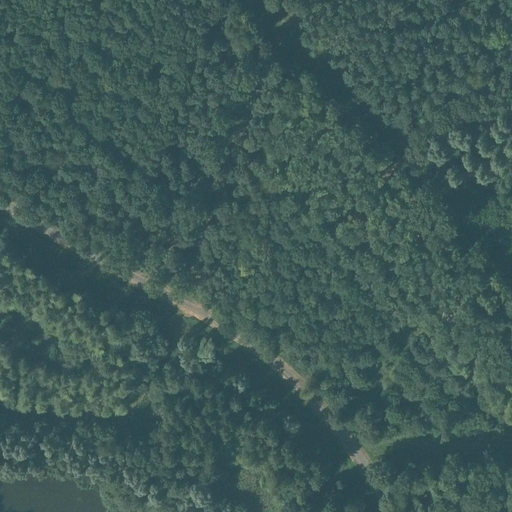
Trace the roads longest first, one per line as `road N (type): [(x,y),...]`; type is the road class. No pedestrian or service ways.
road 1 (track): [(388,511),(346,441),(247,342),(0,202)]
road 2 (track): [(0,394),(20,411),(120,420),(153,380),(183,304)]
road 3 (track): [(120,420),(261,511)]
